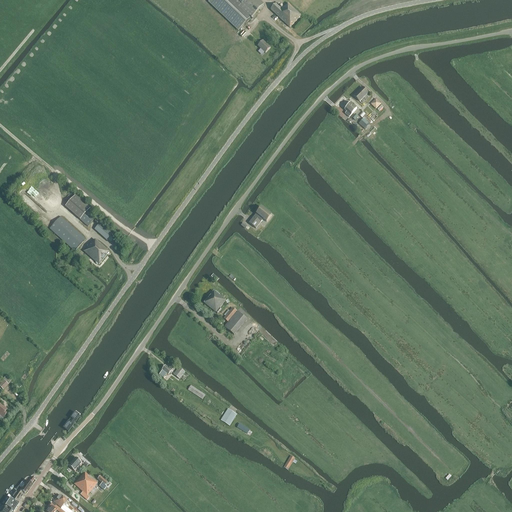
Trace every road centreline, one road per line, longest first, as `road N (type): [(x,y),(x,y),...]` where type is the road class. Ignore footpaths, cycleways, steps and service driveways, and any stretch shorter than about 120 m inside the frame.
road 1 (tertiary): [(17,511),(330,89),(413,46),(511,30)]
road 2 (unclassified): [(0,461),(292,66),(347,24),(437,0)]
